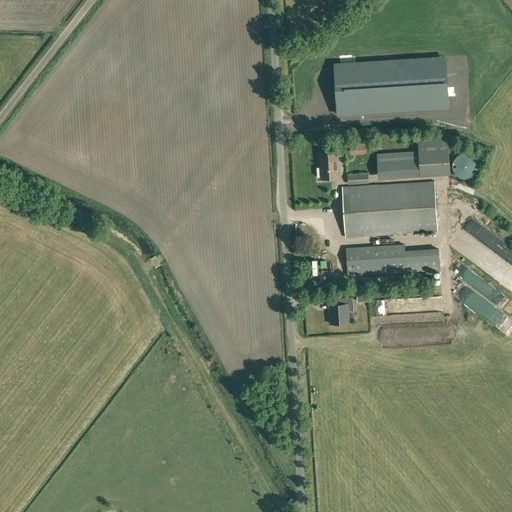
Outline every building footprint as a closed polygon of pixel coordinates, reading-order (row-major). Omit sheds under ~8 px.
[(335,106),(316,108),(318,125),(449,114),(444,53),(331,62),(335,106)] [(419,151),(377,154),(379,175),(421,172),(421,171),(450,169),(448,139),(419,141),(419,151)] [(366,144),(357,144),(350,145),(350,152),(352,152),(366,151),(366,144)] [(321,168),(317,168),(318,176),(322,176),(322,179),(335,178),(339,177),(339,173),(337,153),(320,154),(321,168)] [(438,231),(435,181),(342,187),(344,212),(346,237),(438,231)] [(405,245),(346,248),(348,275),(440,269),(439,249),(405,251),(405,245)] [(342,304),(330,305),(331,324),(349,323),(348,311),(354,310),(353,297),(341,298),(342,304)]
